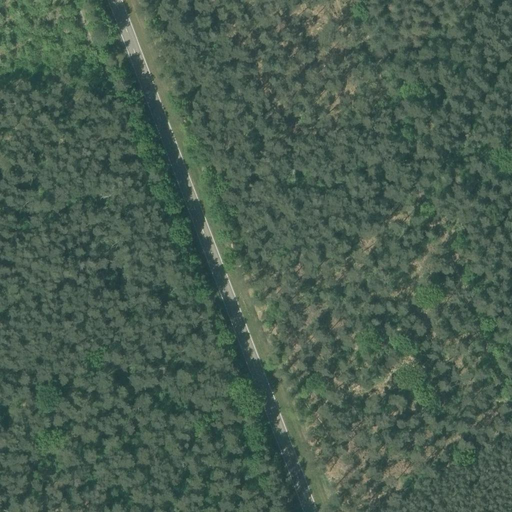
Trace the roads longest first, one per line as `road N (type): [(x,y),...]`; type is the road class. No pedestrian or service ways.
road 1 (primary): [(312,511),(115,0)]
road 2 (track): [(263,511),(216,367),(69,0)]
